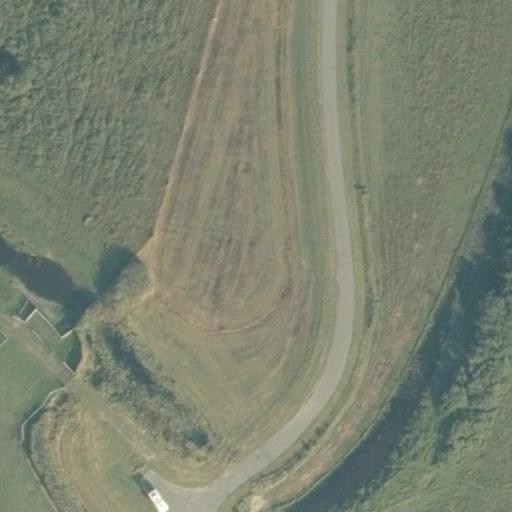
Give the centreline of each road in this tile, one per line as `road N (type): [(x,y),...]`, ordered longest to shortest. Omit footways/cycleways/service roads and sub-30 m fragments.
road 1 (unclassified): [(184,511),(293,431),(336,357),(343,286),(328,137),(329,0)]
road 2 (track): [(0,318),(69,382),(171,511)]
